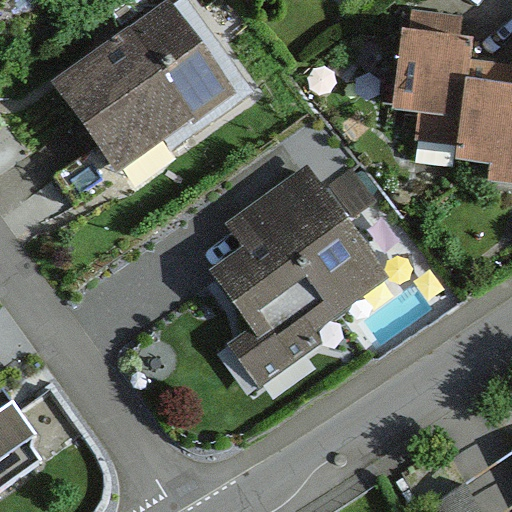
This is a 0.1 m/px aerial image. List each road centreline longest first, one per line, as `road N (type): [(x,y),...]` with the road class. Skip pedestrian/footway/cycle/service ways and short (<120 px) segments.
road 1 (residential): [(233,511),(511,327)]
road 2 (residential): [(0,264),(177,511)]
